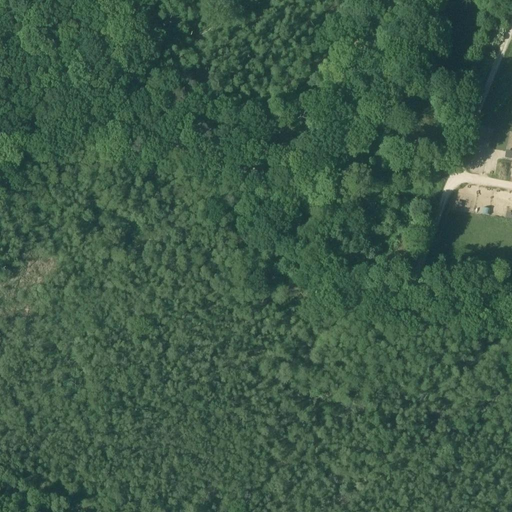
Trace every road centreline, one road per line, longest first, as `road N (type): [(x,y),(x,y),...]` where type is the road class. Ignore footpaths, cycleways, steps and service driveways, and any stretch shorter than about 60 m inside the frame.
road 1 (tertiary): [(511,301),(358,284),(273,187),(244,169),(97,128),(0,130)]
road 2 (track): [(511,24),(408,293)]
